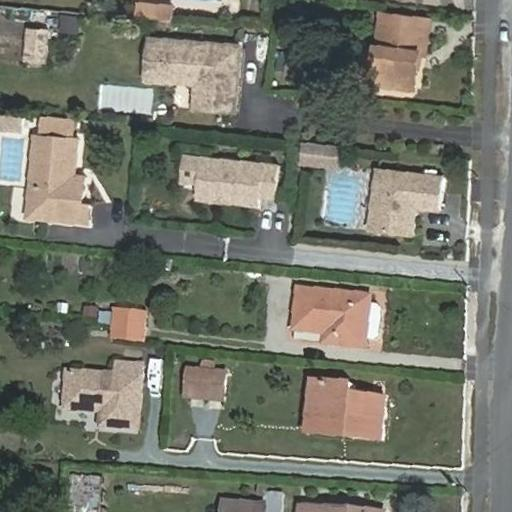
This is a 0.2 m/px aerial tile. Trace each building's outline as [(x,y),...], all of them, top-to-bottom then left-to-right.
[(164,7),(139,5),(138,18),(163,20),(164,7)] [(176,8),(164,7),(163,20),(175,21),(176,8)] [(425,19),(383,14),(374,86),(416,90),(421,51),(427,51),(429,35),(423,34),(425,19)] [(80,32),(81,17),(64,15),(63,30),(80,32)] [(28,60),(47,62),(50,31),(31,29),(28,60)] [(153,39),(150,79),(198,83),(209,95),(207,109),(237,111),(242,46),(153,39)] [(302,59),(292,57),(290,74),(300,75),(302,59)] [(26,114),(0,111),(0,126),(25,129),(26,114)] [(76,122),(45,119),(43,137),(48,137),(75,139),(76,122)] [(86,204),(88,176),(77,175),(80,139),(75,139),(48,137),(43,137),(36,136),(30,217),(91,222),(93,205),(86,204)] [(304,141),(302,161),(322,163),(324,143),(304,141)] [(322,163),(337,164),(339,145),(324,143),(322,163)] [(262,196),(278,198),(281,166),(203,158),(198,198),(261,205),(262,196)] [(446,177),(379,170),(371,232),(413,237),(417,208),(442,210),(446,177)] [(301,289),(297,330),(328,334),(327,343),(368,347),(369,336),(373,301),(373,296),(301,289)] [(373,301),(369,336),(377,337),(382,332),(385,308),(380,302),(373,301)] [(118,311),(115,338),(146,340),(148,314),(118,311)] [(68,409),(103,410),(103,427),(142,428),(144,364),(119,363),(118,373),(70,372),(68,409)] [(191,370),(189,398),(226,401),(228,373),(191,370)] [(354,386),(315,382),(311,422),(352,426),(351,436),(384,440),(388,400),(353,396),(354,386)] [(86,476),(83,511),(103,511),(106,477),(86,476)] [(284,511),(285,500),(268,499),(268,504),(267,511),(284,511)] [(267,511),(268,504),(226,501),(225,511),(267,511)]
